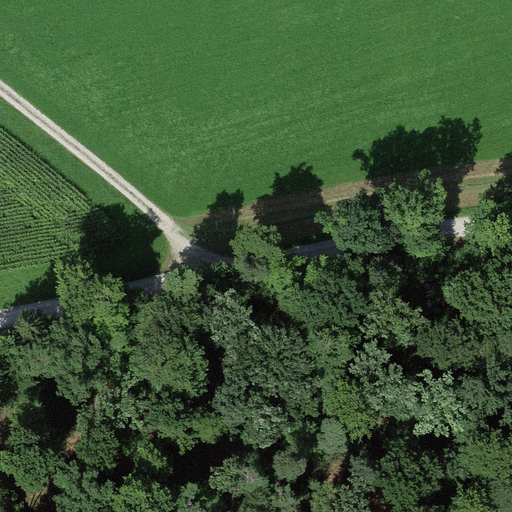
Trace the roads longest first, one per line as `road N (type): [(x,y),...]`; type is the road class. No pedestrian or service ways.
road 1 (track): [(511,224),(442,230),(0,323)]
road 2 (track): [(232,276),(0,83)]
